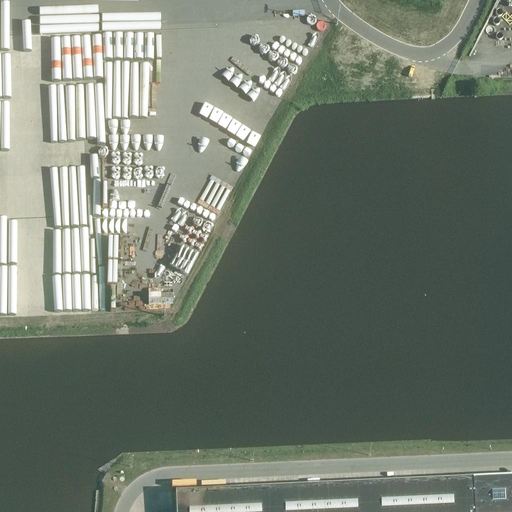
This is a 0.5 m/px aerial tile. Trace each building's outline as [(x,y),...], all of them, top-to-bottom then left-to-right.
[(96,145),(123,143),(119,77),(74,80),(78,134),(95,132),(95,139),(96,145)] [(123,153),(87,155),(90,222),(123,221),(121,178),(156,177),(156,165),(124,167),(123,153)] [(190,175),(180,200),(233,199),(242,177),(209,163),(194,163),(205,168),(201,178),(201,177),(190,177),(190,175)] [(120,238),(90,239),(92,306),(122,305),(120,238)] [(511,511),(511,478),(170,493),(170,511),(511,511)] [(161,505),(160,493),(146,494),(147,506),(161,505)]
